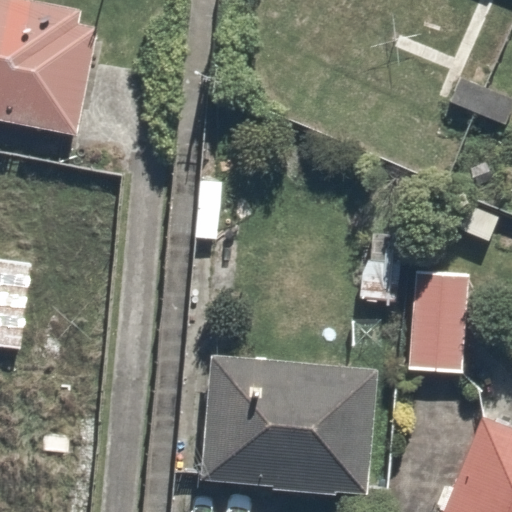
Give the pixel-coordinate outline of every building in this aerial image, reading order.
[(0,0),(0,120),(76,136),(102,6),(72,0),(0,0)] [(36,256),(0,253),(0,344),(30,347),(36,256)] [(469,268),(414,264),(406,370),(461,374),(469,268)] [(380,370),(208,359),(200,485),(372,496),(380,370)] [(71,511),(80,378),(0,372),(0,511),(71,511)] [(511,511),(511,420),(483,409),(445,511),(511,511)]
